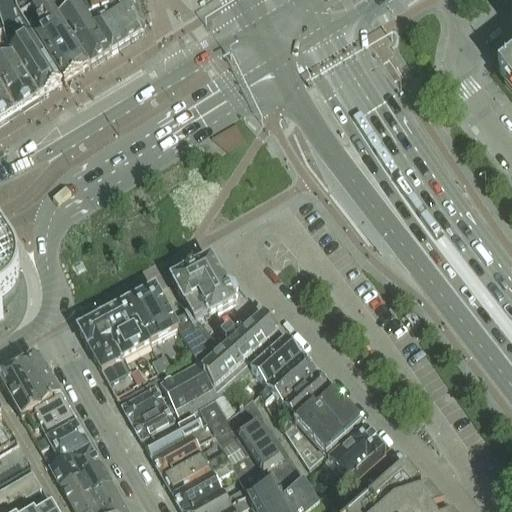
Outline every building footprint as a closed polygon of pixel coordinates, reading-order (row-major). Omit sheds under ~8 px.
[(88,72),(46,5),(43,0),(12,0),(18,16),(64,90),(81,79),(80,77),(88,72)] [(86,21),(72,0),(65,0),(46,5),(88,72),(90,71),(110,59),(86,21)] [(72,0),(86,21),(132,8),(129,0),(72,0)] [(86,21),(110,59),(140,40),(141,40),(143,33),(141,33),(132,8),(86,21)] [(12,60),(15,65),(39,103),(46,99),(47,100),(60,92),(38,54),(18,25),(0,31),(1,35),(2,35),(8,55),(12,60)] [(2,35),(1,35),(0,35),(0,94),(14,119),(39,103),(15,65),(12,60),(8,55),(2,35)] [(511,63),(496,76),(511,95),(511,63)] [(0,127),(14,119),(0,94),(0,127)] [(237,126),(216,137),(227,155),(248,144),(237,126)] [(0,320),(5,317),(8,315),(11,313),(13,309),(16,306),(17,303),(19,299),(19,297),(20,294),(20,290),(20,286),(19,281),(17,277),(16,275),(14,271),(0,249),(0,320)] [(223,288),(211,264),(170,285),(188,317),(172,326),(176,334),(183,330),(185,332),(193,325),(211,316),(213,320),(235,308),(234,305),(236,304),(237,297),(234,291),(228,289),(226,290),(224,287),(223,288)] [(149,351),(178,336),(176,334),(172,326),(155,293),(125,309),(149,351)] [(124,364),(149,351),(125,309),(99,323),(124,364)] [(412,316),(406,321),(413,331),(419,326),(412,316)] [(223,399),(249,376),(285,346),(263,320),(228,350),(223,346),(216,352),(193,325),(185,332),(183,330),(176,334),(178,336),(193,363),(164,379),(168,386),(158,392),(178,426),(197,415),(223,399)] [(137,389),(124,364),(99,323),(78,335),(88,353),(101,377),(115,401),(137,389)] [(301,364),(292,355),(285,346),(249,376),(264,394),(259,399),(260,400),(301,364)] [(37,360),(16,372),(23,383),(43,371),(37,360)] [(157,379),(170,373),(164,360),(150,367),(157,379)] [(282,413),(316,381),(301,364),(260,400),(264,408),(271,401),(282,413)] [(43,371),(23,383),(29,395),(50,383),(43,371)] [(29,395),(23,383),(16,372),(0,382),(0,385),(11,405),(29,395)] [(318,417),(335,402),(316,381),(282,413),(291,424),(288,427),(284,422),(277,429),(284,440),(314,413),(318,417)] [(29,395),(41,414),(61,402),(50,383),(29,395)] [(132,430),(164,412),(154,394),(123,412),(123,413),(122,413),(132,430)] [(41,414),(29,395),(11,405),(22,424),(28,421),(41,414)] [(204,427),(208,433),(217,449),(222,458),(228,467),(233,476),(243,494),(247,502),(266,487),(292,467),(252,406),(236,422),(223,399),(197,415),(204,427)] [(41,414),(28,421),(35,433),(39,431),(46,442),(75,426),(61,402),(41,414)] [(362,433),(335,402),(318,417),(314,413),(284,440),(308,476),(322,462),(324,464),(362,433)] [(174,429),(164,412),(132,430),(141,447),(174,429)] [(0,451),(1,453),(10,447),(0,432),(0,422),(2,421),(0,418),(0,451)] [(195,421),(143,450),(152,465),(208,433),(204,427),(200,430),(195,421)] [(68,462),(89,451),(89,450),(75,426),(46,442),(36,448),(40,457),(51,451),(60,467),(68,462)] [(208,433),(152,465),(161,481),(202,458),(217,449),(208,433)] [(328,466),(346,487),(382,456),(364,436),(328,466)] [(68,462),(78,480),(79,481),(100,469),(89,451),(68,462)] [(402,478),(382,456),(346,487),(365,510),(402,478)] [(202,458),(161,481),(171,499),(228,467),(222,458),(207,466),(202,458)] [(50,473),(60,491),(78,480),(68,462),(60,467),(50,473)] [(228,467),(171,499),(179,511),(189,511),(222,494),(217,485),(233,476),(228,467)] [(304,485),(292,467),(266,487),(247,502),(248,504),(252,511),(287,511),(283,503),(304,485)] [(79,481),(88,497),(90,499),(110,487),(100,469),(79,481)] [(42,493),(32,477),(0,495),(0,507),(6,505),(8,508),(24,499),(26,502),(42,493)] [(70,508),(88,497),(79,481),(78,480),(60,491),(70,508)] [(432,511),(405,480),(367,511),(432,511)] [(322,511),(304,485),(283,503),(287,511),(322,511)] [(90,499),(97,511),(110,511),(121,506),(110,487),(90,499)] [(189,511),(233,511),(248,504),(247,502),(243,494),(227,503),(222,494),(189,511)] [(71,511),(97,511),(90,499),(88,497),(70,508),(71,511)]
